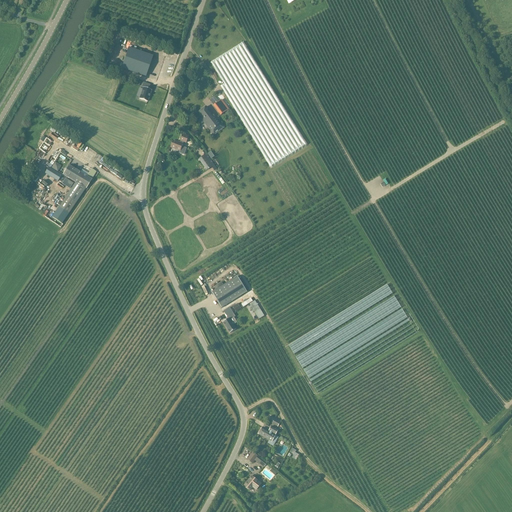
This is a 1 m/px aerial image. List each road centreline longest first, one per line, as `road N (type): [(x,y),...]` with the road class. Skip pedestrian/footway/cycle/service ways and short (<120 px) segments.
road 1 (tertiary): [(204,511),(235,453),(243,416),(143,201),(146,168),(202,0)]
road 2 (unknown): [(368,511),(307,464),(269,400),(241,409)]
road 3 (tertiary): [(0,119),(66,0)]
